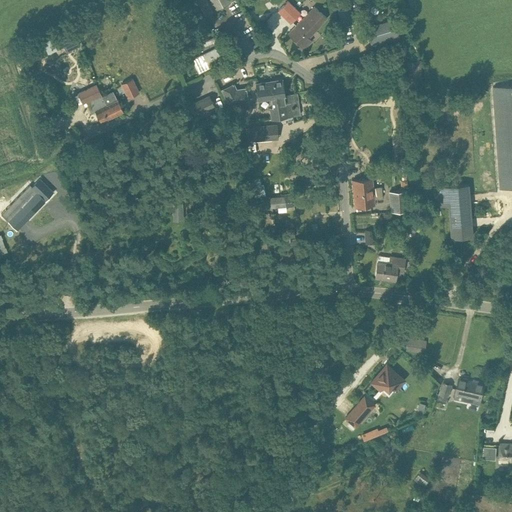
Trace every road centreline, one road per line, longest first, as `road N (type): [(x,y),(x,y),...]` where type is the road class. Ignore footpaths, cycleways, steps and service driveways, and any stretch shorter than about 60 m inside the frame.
road 1 (unclassified): [(349,292),(333,102),(320,76),(272,57),(248,60),(56,150)]
road 2 (tertiary): [(349,292),(0,320)]
road 3 (track): [(263,511),(337,399),(424,298)]
road 4 (tertiary): [(511,310),(349,292)]
